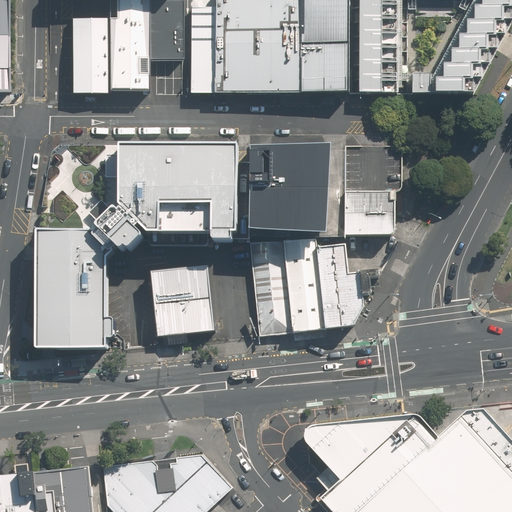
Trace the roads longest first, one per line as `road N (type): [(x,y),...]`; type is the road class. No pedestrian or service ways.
road 1 (residential): [(375,119),(31,115)]
road 2 (secondary): [(0,409),(222,386)]
road 3 (residential): [(0,306),(31,115)]
road 4 (secondary): [(443,381),(373,386),(311,375)]
road 5 (secondary): [(456,244),(511,133)]
road 6 (secondary): [(311,375),(370,353),(427,344)]
